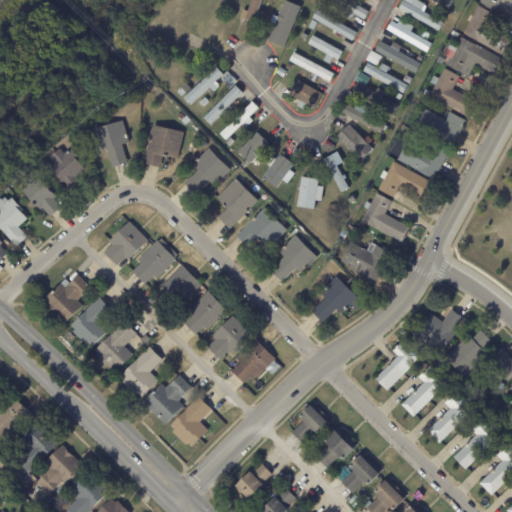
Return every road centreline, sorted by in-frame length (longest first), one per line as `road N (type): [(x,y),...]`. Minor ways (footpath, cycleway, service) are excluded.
road 1 (residential): [(0,294),(116,196),(151,196),(469,511)]
road 2 (tertiary): [(511,103),(402,300),(319,362),(171,509)]
road 3 (secondary): [(206,511),(0,308)]
road 4 (secondary): [(83,423),(171,509)]
